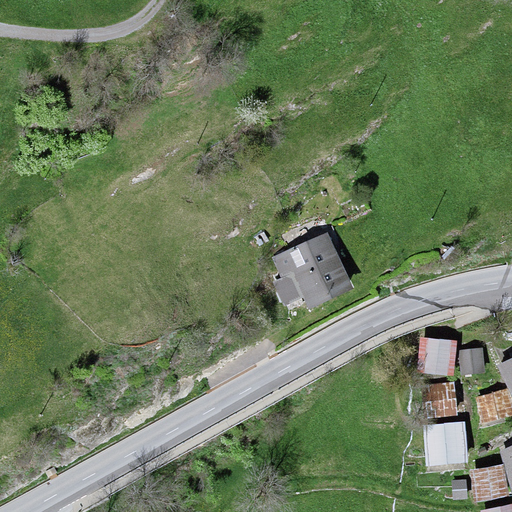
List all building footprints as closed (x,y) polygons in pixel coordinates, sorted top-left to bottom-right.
[(339,234),(280,266),(305,312),(318,305),(325,318),(371,294),(339,234)] [(469,344),(432,343),(431,382),(468,383),(469,344)] [(511,394),(483,402),(492,431),(511,425),(511,394)] [(464,421),(424,425),(428,467),(468,464),(464,421)] [(511,445),(500,451),(511,493),(511,445)] [(503,464),(469,470),(475,501),(508,496),(503,464)] [(511,511),(511,503),(480,510),(480,511),(511,511)]
